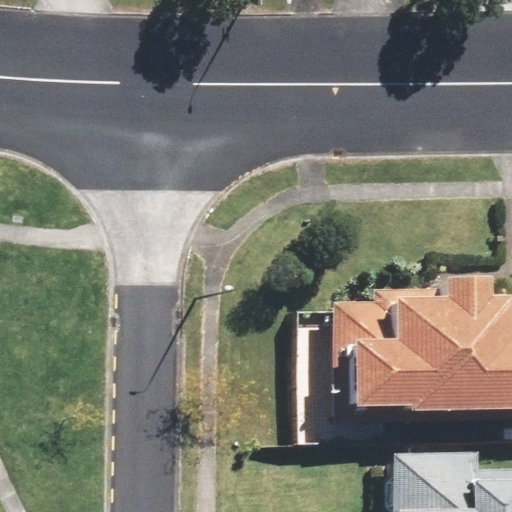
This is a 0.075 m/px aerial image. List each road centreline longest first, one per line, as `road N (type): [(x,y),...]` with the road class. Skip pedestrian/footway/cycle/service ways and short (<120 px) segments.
road 1 (residential): [(148,94),(137,511)]
road 2 (residential): [(148,94),(511,81)]
road 3 (residential): [(0,79),(148,94)]
